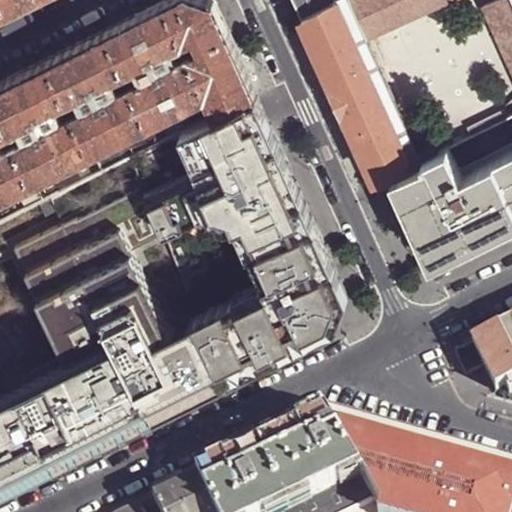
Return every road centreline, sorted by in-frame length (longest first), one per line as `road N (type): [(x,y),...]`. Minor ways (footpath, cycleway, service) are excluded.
road 1 (residential): [(407,335),(257,0)]
road 2 (residential): [(52,511),(375,351)]
road 3 (residential): [(375,351),(398,382),(429,403),(511,432)]
